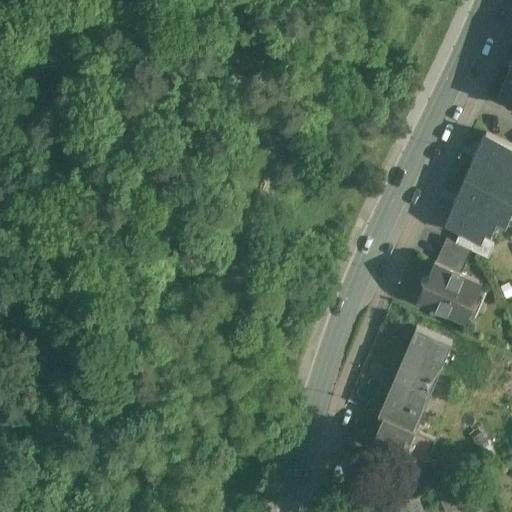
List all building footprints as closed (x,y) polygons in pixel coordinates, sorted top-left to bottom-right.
[(511,66),(499,99),(511,104),(511,66)] [(511,145),(486,134),(466,180),(511,199),(511,145)] [(511,205),(511,199),(466,180),(447,225),(461,231),(480,239),(480,238),(484,229),(495,234),(501,220),(505,221),(511,205)] [(480,239),(461,231),(455,243),(471,250),(488,257),(494,244),(480,238),(480,239)] [(455,243),(446,239),(435,262),(461,273),(471,250),(455,243)] [(435,262),(428,276),(422,279),(424,285),(418,300),(466,320),(482,282),(461,273),(435,262)] [(383,417),(414,429),(452,341),(416,325),(378,415),(383,417)] [(414,429),(383,417),(372,443),(424,465),(436,438),(414,429)] [(454,458),(432,463),(434,476),(456,472),(454,458)] [(467,478),(435,490),(445,511),(448,511),(477,500),(467,478)] [(410,511),(406,502),(396,506),(398,511),(410,511)]
